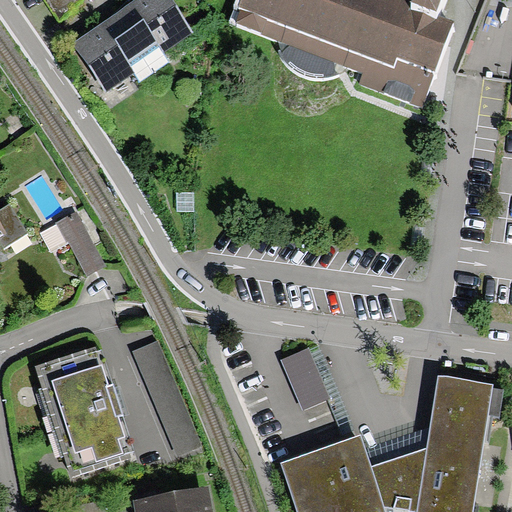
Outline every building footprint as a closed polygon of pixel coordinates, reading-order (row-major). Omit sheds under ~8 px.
[(50,0),(59,14),(80,0),(50,0)] [(159,0),(152,0),(71,53),(101,98),(187,42),(159,0)] [(330,79),(340,71),(357,78),(352,90),(418,118),(443,55),(453,30),(443,21),(451,0),(242,0),(230,30),(279,49),(279,60),(286,69),(301,80),(319,83),(330,79)] [(0,244),(4,251),(24,239),(5,209),(0,212),(0,244)] [(101,270),(74,218),(54,228),(81,280),(101,270)] [(198,449),(153,348),(127,360),(172,461),(198,449)] [(96,357),(33,378),(68,486),(132,465),(96,357)] [(310,367),(286,376),(300,411),(324,401),(310,367)] [(437,386),(425,458),(416,508),(415,511),(473,511),(492,395),(437,386)] [(404,511),(416,508),(425,458),(369,477),(358,449),(279,476),(292,511),(404,511)] [(204,511),(202,498),(132,511),(131,511),(204,511)]
